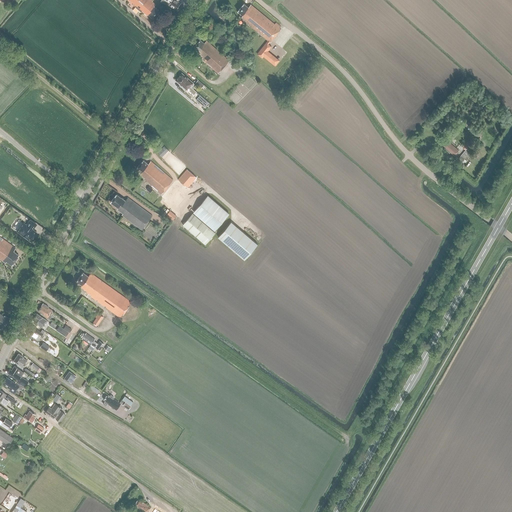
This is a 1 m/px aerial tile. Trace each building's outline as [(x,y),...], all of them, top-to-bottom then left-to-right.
[(149,15),(153,19),(160,12),(154,7),(156,5),(152,2),(150,0),(126,0),(141,13),(142,11),(148,16),(149,15)] [(165,0),(170,3),(169,5),(176,10),(180,4),(173,0),(165,0)] [(243,4),(237,12),(242,16),(241,17),(246,21),(245,22),(249,24),(248,25),(267,41),(270,43),(281,30),(280,29),(274,24),(250,5),(248,8),(243,4)] [(229,61),(207,41),(204,44),(200,40),(194,48),(198,52),(197,53),(203,58),(201,59),(218,74),(229,61)] [(267,41),(257,53),(262,58),(263,57),(267,60),(272,54),(268,51),(271,46),(269,44),(270,43),(267,41)] [(196,91),(190,86),(193,83),(182,74),(176,81),(187,90),(188,88),(194,94),(196,91)] [(197,79),(194,83),(200,88),(204,85),(197,79)] [(208,103),(200,95),(196,100),(205,107),(208,103)] [(462,147),(465,150),(470,143),(468,142),(471,138),(470,137),(462,147)] [(459,152),(450,144),(449,144),(446,141),(443,145),(446,148),(445,150),(449,154),(450,153),(454,157),(459,152)] [(164,146),(157,152),(162,157),(168,150),(164,146)] [(469,153),(465,150),(458,158),(462,162),(464,163),(466,160),(464,159),(469,153)] [(151,162),(148,165),(143,161),(136,169),(141,173),(140,175),(144,179),(143,180),(149,185),(160,195),(173,181),(151,162)] [(187,169),(178,180),(187,188),(196,178),(187,169)] [(152,216),(127,198),(125,201),(120,198),(116,195),(110,203),(118,208),(117,210),(122,214),(121,216),(141,231),(152,216)] [(214,231),(229,214),(229,213),(208,195),(207,195),(193,212),(214,231)] [(214,231),(193,213),(182,225),(205,244),(215,233),(215,232),(214,231)] [(26,226),(25,226),(23,224),(17,232),(30,242),(37,234),(32,231),(31,231),(31,229),(32,229),(36,225),(30,221),(26,226)] [(231,222),(218,237),(244,260),(257,244),(231,222)] [(6,262),(11,265),(18,255),(13,252),(15,249),(0,238),(0,259),(5,263),(6,262)] [(86,292),(85,293),(90,296),(89,297),(119,318),(130,303),(90,274),(87,277),(82,273),(75,282),(81,286),(80,287),(86,292)] [(48,307),(43,303),(41,306),(38,311),(43,314),(43,315),(47,318),(52,310),(48,308),(48,307)] [(7,324),(8,324),(11,320),(4,316),(3,317),(0,314),(0,324),(4,328),(7,324)] [(35,319),(33,322),(37,324),(42,328),(44,324),(45,323),(46,324),(47,321),(42,317),(36,314),(34,318),(35,319)] [(95,318),(96,319),(93,323),(97,326),(103,317),(98,314),(95,318)] [(29,330),(26,335),(31,338),(37,342),(43,334),(36,330),(37,329),(31,325),(30,327),(29,328),(30,328),(28,330),(29,330)] [(85,334),(83,333),(81,337),(82,338),(82,339),(90,345),(91,345),(95,348),(95,347),(99,350),(104,344),(99,341),(97,344),(93,341),(94,339),(86,333),(85,334)] [(27,338),(22,346),(33,354),(39,345),(27,338)] [(43,342),(40,347),(46,351),(49,346),(43,342)] [(22,358),(23,357),(18,354),(13,361),(18,364),(17,365),(22,368),(27,361),(22,358)] [(33,363),(30,366),(37,371),(39,368),(33,363)] [(11,370),(10,369),(7,373),(18,380),(17,381),(25,386),(28,382),(21,377),(24,373),(18,369),(14,366),(11,370)] [(26,368),(24,371),(31,376),(33,377),(35,374),(33,373),(26,368)] [(76,376),(69,371),(64,378),(71,383),(76,376)] [(6,377),(2,384),(11,389),(10,391),(14,394),(18,388),(21,390),(23,386),(16,381),(15,383),(6,377)] [(0,400),(2,402),(1,402),(6,406),(9,402),(4,399),(7,395),(0,390),(0,400)] [(108,395),(107,396),(106,396),(103,399),(105,401),(103,404),(106,406),(107,404),(116,410),(120,404),(113,398),(114,397),(110,395),(109,396),(108,395)] [(125,401),(122,405),(128,410),(131,406),(125,401)] [(49,407),(45,412),(53,418),(54,417),(60,422),(65,414),(60,411),(58,415),(56,414),(57,413),(60,408),(55,404),(51,409),(49,407)] [(7,406),(3,413),(8,416),(12,409),(7,406)] [(35,414),(29,411),(26,415),(25,414),(23,418),(31,423),(35,417),(34,416),(35,414)] [(17,413),(12,420),(17,424),(22,417),(17,413)] [(6,419),(3,423),(10,428),(12,423),(6,419)] [(0,429),(0,439),(8,445),(13,438),(0,429)] [(147,511),(151,508),(140,500),(139,502),(137,500),(134,504),(137,507),(143,511),(147,511)]
